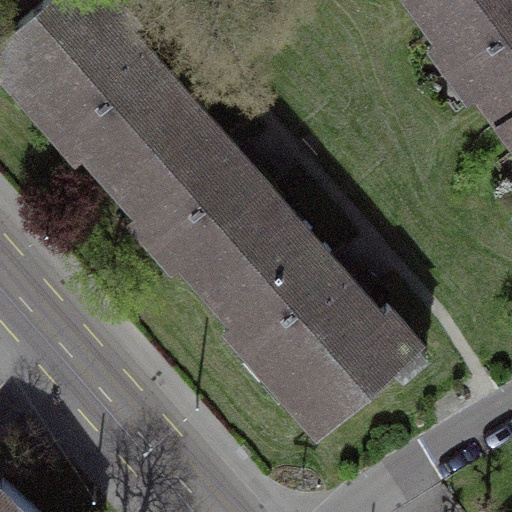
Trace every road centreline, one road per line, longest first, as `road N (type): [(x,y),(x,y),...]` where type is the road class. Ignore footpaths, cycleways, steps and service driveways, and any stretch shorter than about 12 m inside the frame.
road 1 (tertiary): [(0,265),(216,511)]
road 2 (residential): [(352,511),(511,410)]
